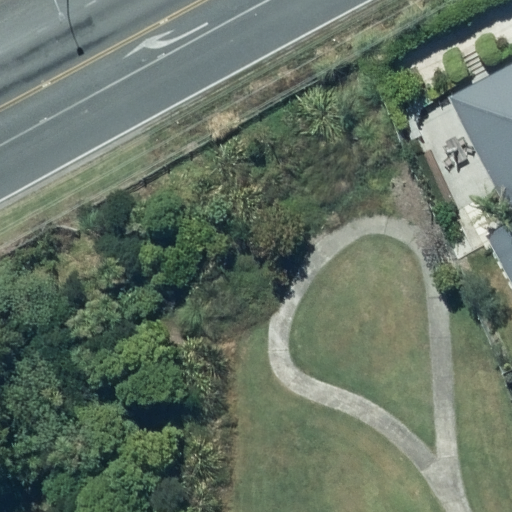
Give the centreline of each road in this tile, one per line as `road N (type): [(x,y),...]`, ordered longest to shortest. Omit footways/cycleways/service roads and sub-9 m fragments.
road 1 (primary): [(0,106),(120,41)]
road 2 (primary): [(0,53),(120,41)]
